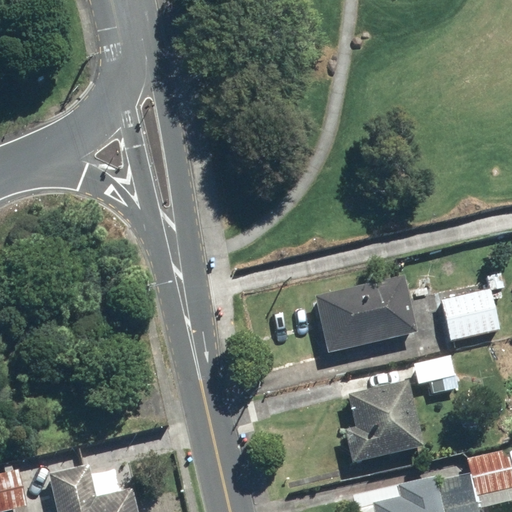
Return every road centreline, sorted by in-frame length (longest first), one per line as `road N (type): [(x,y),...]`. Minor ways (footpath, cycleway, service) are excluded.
road 1 (tertiary): [(128,62),(159,110),(175,155),(192,273),(193,351)]
road 2 (tertiary): [(159,245),(128,62)]
road 3 (tertiary): [(193,351),(229,511)]
road 4 (motorway): [(159,245),(111,184),(40,160)]
road 5 (motorway): [(128,62),(96,119),(40,160)]
